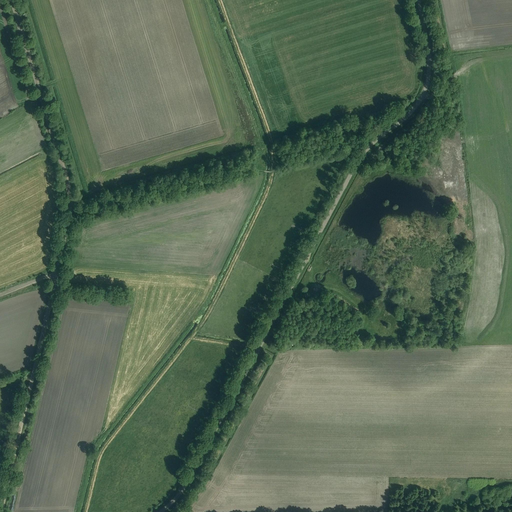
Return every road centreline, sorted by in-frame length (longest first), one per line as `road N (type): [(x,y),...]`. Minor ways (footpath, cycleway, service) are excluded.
road 1 (unclassified): [(161,511),(198,462),(355,165),(422,96),(429,65),(418,0)]
road 2 (track): [(56,273),(3,511)]
road 3 (track): [(11,0),(68,183),(68,221)]
road 4 (track): [(262,162),(261,139),(209,0)]
